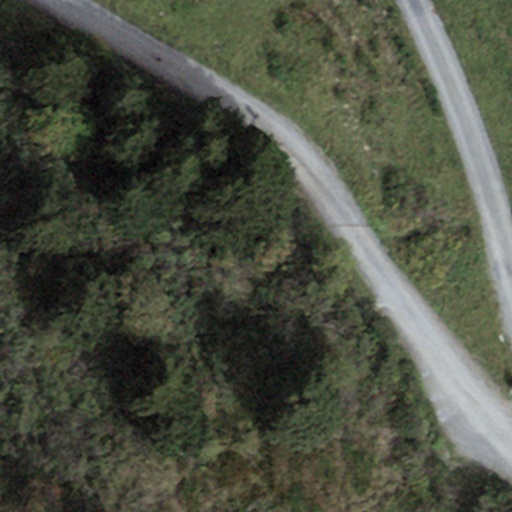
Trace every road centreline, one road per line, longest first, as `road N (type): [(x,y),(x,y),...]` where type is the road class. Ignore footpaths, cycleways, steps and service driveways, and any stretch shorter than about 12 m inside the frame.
road 1 (track): [(511,425),(272,143),(69,0)]
road 2 (track): [(511,213),(427,0)]
